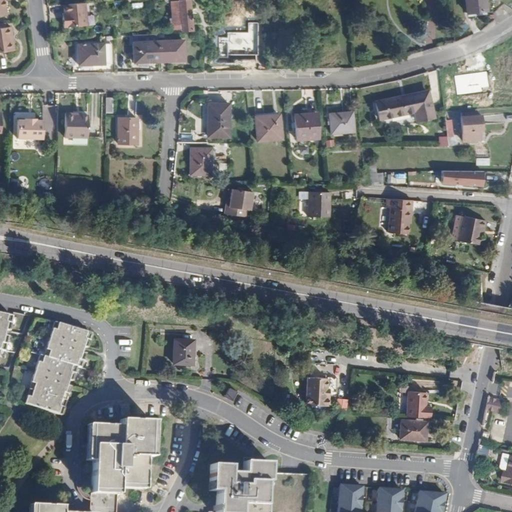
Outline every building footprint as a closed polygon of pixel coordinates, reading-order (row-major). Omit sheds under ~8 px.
[(482,0),(463,0),(465,13),(482,12),(482,0)] [(171,33),(181,32),(179,1),(169,2),(171,33)] [(83,4),(61,6),(62,18),(60,18),(62,29),(85,27),(83,4)] [(8,27),(0,28),(0,51),(9,50),(8,27)] [(183,39),(133,42),(134,61),(183,58),(183,39)] [(110,44),(76,45),(78,63),(111,62),(110,44)] [(376,105),(379,122),(415,116),(417,126),(434,123),(429,98),(402,103),(402,100),(376,105)] [(208,119),(207,135),(227,135),(227,102),(206,101),(206,119),(208,119)] [(350,112),(326,114),(328,135),(352,132),(350,112)] [(63,113),(63,136),(85,137),(86,116),(79,116),(72,116),(72,113),(63,113)] [(314,115),(292,116),(294,141),(316,139),(314,115)] [(278,116),(253,118),(255,141),(280,140),(278,116)] [(460,118),(461,138),(479,136),(479,132),(481,132),(480,116),(460,118)] [(15,119),(15,138),(39,138),(40,120),(33,120),(33,118),(22,118),(21,119),(15,119)] [(136,118),(117,118),(118,143),(137,143),(136,118)] [(446,142),(460,142),(459,136),(454,137),(454,119),(445,119),(446,142)] [(210,174),(210,149),(190,148),(189,174),(210,174)] [(488,165),(489,158),(475,157),(475,165),(488,165)] [(480,185),(481,171),(441,169),(440,183),(480,185)] [(509,175),(484,173),(483,189),(509,191),(509,175)] [(229,188),(227,199),(226,206),(223,205),(222,212),(243,215),(244,208),(247,209),(250,191),(229,188)] [(327,218),(328,193),(307,192),(307,217),(327,218)] [(412,202),(386,200),(385,208),(389,209),(388,233),(408,234),(410,210),(411,210),(412,202)] [(466,217),(460,241),(480,245),(483,235),(484,229),(486,230),(488,222),(466,217)] [(0,372),(2,373),(4,364),(0,364),(1,360),(4,360),(6,351),(3,350),(4,343),(8,344),(13,345),(14,338),(18,338),(19,329),(16,328),(17,324),(20,325),(22,314),(19,314),(20,307),(0,302),(0,372)] [(43,358),(35,380),(38,381),(35,389),(32,396),(29,394),(26,402),(63,416),(66,409),(62,407),(65,400),(68,393),(72,394),(75,386),(71,385),(73,381),(76,382),(80,373),(76,372),(79,364),(83,366),(86,367),(89,359),(92,361),(96,352),(93,350),(94,346),(98,347),(101,338),(98,337),(101,330),(71,319),(68,326),(64,324),(56,346),(59,348),(56,355),(53,354),(49,352),(46,360),(43,358)] [(195,340),(176,339),(175,364),(194,365),(195,340)] [(327,378),(306,377),(305,405),(327,406),(328,396),(326,396),(327,378)] [(238,391),(230,389),(228,398),(236,400),(238,391)] [(406,391),(404,416),(428,418),(428,407),(424,406),(425,392),(406,391)] [(336,397),(335,409),(346,410),(347,398),(336,397)] [(502,413),(505,401),(490,397),(487,409),(502,413)] [(402,420),(400,438),(425,440),(427,422),(404,421),(402,420)] [(92,430),(90,465),(92,465),(92,495),(118,496),(118,491),(143,492),(143,465),(147,465),(148,426),(120,425),(120,431),(92,430)] [(511,484),(511,455),(507,475),(503,474),(501,482),(511,484)] [(268,482),(269,463),(242,463),(242,474),(227,474),(227,468),(208,468),(208,494),(217,494),(216,511),(225,511),(225,510),(232,510),(231,511),(266,511),(266,506),(264,505),(265,482),(268,482)] [(357,511),(361,487),(336,484),(332,511),(357,511)] [(401,511),(403,487),(376,486),(373,511),(401,511)] [(442,511),(446,492),(416,491),(412,511),(442,511)]
